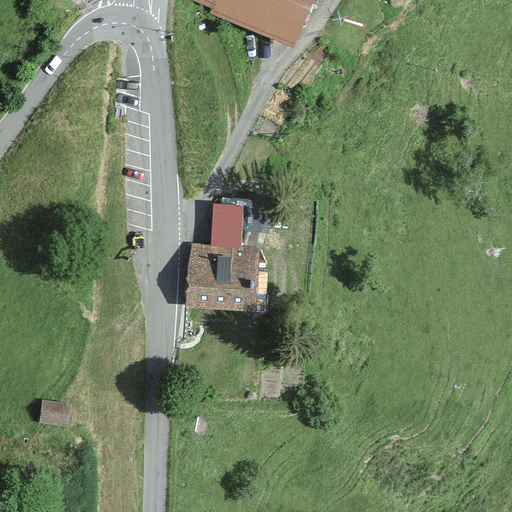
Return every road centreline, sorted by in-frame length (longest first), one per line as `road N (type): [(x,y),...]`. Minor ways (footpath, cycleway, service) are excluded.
road 1 (unclassified): [(162,222),(155,511)]
road 2 (unclassified): [(162,222),(180,221),(206,199),(274,74),(332,0)]
road 3 (unclassified): [(129,22),(145,33),(155,67),(162,222)]
road 4 (unclassified): [(0,142),(75,41),(105,23),(129,22)]
